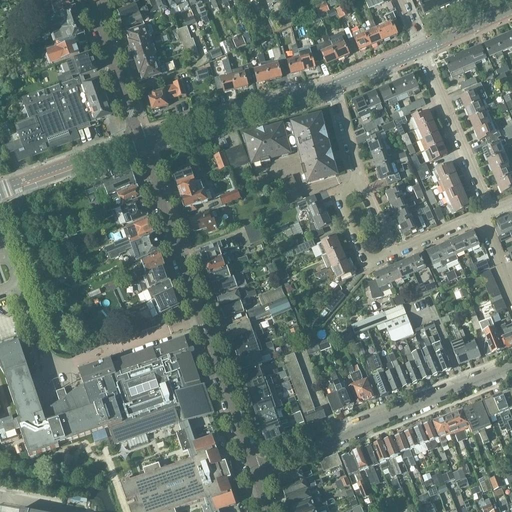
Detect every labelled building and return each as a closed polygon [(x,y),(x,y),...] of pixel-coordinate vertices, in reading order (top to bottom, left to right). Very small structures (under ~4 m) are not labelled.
[(43,5),(33,8),(35,13),(39,11),(70,0),(43,0),(45,5),(43,6),(43,5)] [(72,0),(70,0),(39,11),(39,12),(40,15),(53,10),(55,15),(75,8),(72,0)] [(136,4),(118,12),(121,21),(147,10),(157,6),(156,2),(154,0),(149,0),(144,2),(146,6),(138,10),(136,4)] [(170,11),(164,0),(154,0),(157,6),(159,11),(164,20),(166,20),(165,19),(169,18),(173,17),(170,11)] [(170,11),(175,9),(178,7),(175,0),(164,0),(170,11)] [(175,0),(178,7),(179,7),(182,13),(191,9),(186,0),(175,0)] [(197,5),(197,7),(202,19),(207,17),(200,0),(189,0),(192,6),(197,4),(197,5)] [(209,0),(213,9),(218,7),(214,0),(209,0)] [(266,0),(269,6),(272,13),(287,7),(284,0),(266,0)] [(335,0),(334,0),(327,3),(329,8),(337,5),(335,0)] [(381,0),(364,0),(369,10),(383,3),(381,0)] [(435,12),(430,0),(417,0),(425,16),(435,12)] [(445,7),(441,0),(430,0),(435,12),(445,7)] [(317,7),(320,14),(329,10),(326,3),(317,7)] [(147,10),(121,21),(125,30),(143,22),(141,17),(149,13),(153,13),(159,11),(157,6),(147,10)] [(347,6),(336,11),(340,20),(351,15),(347,6)] [(313,7),(309,12),(313,16),(317,11),(313,7)] [(52,66),(76,57),(80,56),(77,46),(87,43),(84,35),(85,35),(84,33),(84,34),(81,24),(79,19),(76,9),(75,8),(55,15),(49,17),(50,20),(49,20),(51,28),(53,27),(55,33),(54,34),(56,41),(57,41),(60,48),(48,53),(52,66)] [(294,10),(290,12),(295,25),(300,23),(294,10)] [(335,10),(327,13),(330,18),(337,15),(335,10)] [(388,25),(377,29),(377,30),(382,42),(397,35),(398,35),(392,23),(397,21),(393,14),(385,17),(388,25)] [(319,15),(310,19),(313,25),(322,21),(319,15)] [(196,23),(193,18),(184,22),(187,27),(196,23)] [(354,28),(361,27),(359,20),(352,21),(354,28)] [(382,42),(377,30),(377,29),(373,20),(369,22),(371,27),(363,30),(371,47),(382,42)] [(150,26),(128,34),(128,35),(128,36),(132,47),(150,40),(152,39),(151,36),(153,35),(154,34),(152,27),(150,26)] [(270,27),(262,30),(265,36),(273,33),(270,27)] [(178,37),(188,33),(187,28),(176,31),(178,37)] [(363,30),(353,35),(360,52),(361,51),(371,47),(363,30)] [(188,33),(178,37),(180,42),(182,42),(190,39),(188,33)] [(343,33),(329,39),(338,61),(349,56),(350,56),(345,45),(347,45),(348,45),(343,33)] [(502,53),(511,48),(511,43),(508,35),(496,40),(502,53)] [(236,40),(234,40),(237,48),(245,44),(242,37),(240,38),(239,36),(235,37),(236,40)] [(315,48),(320,63),(325,60),(327,66),(328,66),(328,65),(338,61),(329,39),(328,36),(323,38),(325,44),(319,47),(315,48)] [(185,49),(195,46),(193,38),(190,39),(182,42),(185,49)] [(155,51),(154,47),(154,45),(152,46),(150,40),(132,47),(131,48),(132,52),(133,52),(135,58),(155,51)] [(231,40),(221,44),(225,55),(236,50),(231,40)] [(490,58),(502,53),(496,40),(485,45),(490,58)] [(195,46),(185,49),(187,56),(197,53),(195,46)] [(469,52),(474,65),(486,59),(481,47),(469,52)] [(300,59),(304,72),(315,69),(314,63),(319,62),(320,63),(315,48),(311,48),(312,52),(299,55),(299,56),(300,57),(300,59)] [(219,49),(210,53),(213,60),(222,56),(219,49)] [(281,56),(279,49),(273,51),(275,59),(276,62),(277,62),(286,60),(287,60),(285,56),(285,55),(281,56)] [(139,70),(157,63),(155,56),(157,55),(155,51),(135,58),(137,63),(136,64),(137,68),(139,68),(139,70)] [(474,65),(469,52),(457,58),(462,70),(464,74),(476,69),(474,65)] [(75,60),(67,62),(72,77),(80,74),(81,77),(97,72),(91,54),(75,59),(75,60)] [(266,63),(263,55),(259,57),(262,69),(255,71),(254,71),(258,84),(259,84),(270,81),(266,68),(265,64),(266,63)] [(304,72),(300,59),(300,57),(295,58),(296,60),(289,62),(288,62),(292,75),(293,75),(304,72)] [(464,74),(462,70),(457,58),(445,63),(453,79),(464,74)] [(276,62),(275,59),(273,61),(266,63),(265,64),(266,68),(270,81),(280,78),(281,78),(277,62),(276,62)] [(139,70),(142,79),(144,80),(144,81),(167,73),(164,64),(160,66),(159,63),(157,63),(139,70)] [(231,72),(232,72),(230,64),(225,65),(227,73),(226,73),(228,78),(222,80),(221,77),(215,79),(218,90),(224,89),(225,93),(236,90),(231,72)] [(231,72),(236,90),(248,87),(249,87),(247,82),(252,80),(249,70),(253,69),(252,65),(244,66),(245,71),(245,74),(243,74),(242,69),(232,72),(231,72)] [(507,67),(503,69),(496,72),(498,76),(509,71),(507,67)] [(207,70),(201,71),(203,81),(210,79),(207,70)] [(446,71),(440,73),(443,80),(449,77),(446,71)] [(505,74),(495,78),(497,83),(507,79),(505,74)] [(402,81),(407,94),(418,89),(413,76),(402,81)] [(100,79),(82,86),(79,78),(22,99),(30,120),(16,125),(21,140),(6,146),(9,154),(15,152),(19,163),(81,140),(77,129),(113,116),(109,106),(100,79)] [(164,91),(149,95),(153,111),(155,110),(155,112),(160,110),(160,109),(169,106),(167,100),(178,97),(178,98),(186,95),(182,81),(173,83),(174,85),(163,88),(164,91)] [(407,94),(402,81),(391,86),(396,98),(407,94)] [(481,84),(465,91),(467,96),(461,98),(466,109),(482,102),(488,100),(481,84)] [(396,98),(391,86),(379,91),(385,103),(389,101),(391,106),(398,103),(396,99),(396,98)] [(365,97),(370,110),(376,107),(378,111),(383,109),(381,105),(376,92),(365,97)] [(370,110),(365,97),(353,102),(360,118),(371,113),(370,110)] [(412,104),(415,110),(425,105),(423,100),(412,104)] [(471,120),(487,113),(490,112),(488,106),(485,108),(482,102),(466,109),(471,120)] [(415,110),(412,104),(405,108),(407,113),(415,110)] [(395,121),(404,117),(402,112),(391,117),(393,122),(395,121)] [(417,130),(433,123),(428,112),(412,119),(417,130)] [(487,113),(471,120),(475,130),(492,124),(487,113)] [(407,123),(405,117),(404,117),(395,121),(397,127),(401,137),(406,135),(402,125),(407,123)] [(328,138),(326,132),(323,131),(320,118),(294,125),(282,128),(269,131),(266,130),(261,131),(259,134),(246,137),(249,148),(249,150),(249,152),(251,153),(254,167),(271,163),(270,159),(289,154),(288,152),(300,149),(305,167),(301,168),(306,184),(320,180),(321,181),(324,180),(325,179),(335,176),(332,163),(334,160),(332,155),(329,153),(326,141),(328,138)] [(377,126),(375,122),(363,127),(366,134),(378,128),(377,126)] [(394,122),(382,128),(385,133),(397,128),(394,122)] [(422,141),(438,134),(433,123),(417,130),(422,141)] [(492,124),(475,130),(480,141),(499,133),(497,128),(494,129),(492,124)] [(412,145),(408,137),(407,134),(406,135),(401,137),(403,143),(405,143),(407,147),(412,145)] [(426,151),(442,144),(438,134),(422,141),(426,151)] [(369,144),(373,156),(386,152),(382,140),(380,135),(372,137),(374,143),(369,144)] [(484,150),(488,161),(505,154),(502,148),(506,146),(504,141),(500,143),(484,150)] [(442,144),(426,151),(431,163),(447,156),(442,144)] [(412,145),(407,147),(411,156),(416,154),(412,145)] [(242,147),(231,151),(230,152),(230,153),(229,153),(229,154),(230,154),(235,167),(235,168),(236,168),(237,168),(249,163),(242,147)] [(390,164),(386,152),(373,156),(377,168),(390,164)] [(221,163),(217,164),(220,171),(230,167),(224,153),(218,156),(221,163)] [(505,154),(488,161),(493,172),(510,165),(505,154)] [(379,180),(382,180),(382,181),(386,179),(388,185),(400,181),(396,168),(409,164),(407,159),(400,161),(394,163),(390,164),(377,168),(379,174),(377,175),(379,180)] [(133,174),(129,164),(111,171),(113,177),(93,184),(94,188),(133,174)] [(418,173),(428,169),(426,164),(416,168),(418,173)] [(440,182),(456,175),(451,164),(435,171),(440,182)] [(511,164),(510,165),(493,172),(498,182),(511,176),(511,170),(511,169),(511,168),(511,164)] [(199,180),(195,169),(195,168),(191,170),(189,165),(179,169),(180,173),(175,175),(175,177),(174,177),(176,183),(177,182),(179,187),(199,180)] [(428,169),(418,173),(422,181),(431,177),(428,169)] [(136,185),(133,174),(94,188),(94,189),(89,191),(90,195),(105,189),(108,196),(136,185)] [(258,185),(269,180),(267,174),(255,179),(258,185)] [(444,193),(461,186),(456,175),(440,182),(437,183),(438,188),(441,186),(444,193)] [(292,191),(298,188),(293,176),(287,179),(292,191)] [(511,189),(511,176),(498,182),(503,194),(511,189)] [(285,194),(292,191),(287,179),(281,181),(285,194)] [(180,189),(184,201),(182,203),(184,208),(187,209),(187,210),(189,209),(191,213),(197,211),(195,207),(208,202),(205,193),(209,191),(206,180),(180,189)] [(269,180),(258,185),(260,191),(272,186),(269,180)] [(415,194),(422,191),(419,185),(413,188),(415,194)] [(391,204),(404,198),(409,197),(404,186),(400,187),(386,193),(391,204)] [(444,193),(441,194),(443,199),(446,198),(449,203),(465,196),(461,186),(444,193)] [(112,197),(114,200),(119,198),(123,206),(141,198),(137,187),(112,197)] [(298,188),(292,191),(285,194),(287,200),(301,194),(298,188)] [(237,191),(221,198),(223,206),(240,199),(237,191)] [(422,191),(415,194),(418,200),(424,197),(422,191)] [(303,200),(301,194),(287,200),(289,206),(298,202),(303,200)] [(449,203),(453,215),(470,208),(465,196),(449,203)] [(123,206),(120,207),(126,224),(133,222),(148,217),(148,216),(147,215),(145,209),(144,205),(141,199),(142,199),(141,198),(123,206)] [(395,214),(409,209),(416,206),(414,201),(407,204),(404,198),(391,204),(395,214)] [(309,222),(314,220),(327,215),(322,203),(309,208),(307,203),(300,206),(298,206),(301,212),(305,211),(309,222)] [(24,208),(26,213),(28,219),(35,216),(31,205),(28,206),(24,208)] [(426,214),(427,214),(431,212),(428,206),(411,214),(409,209),(395,214),(396,215),(394,217),(395,221),(398,221),(400,225),(413,219),(418,217),(426,214)] [(440,208),(434,210),(439,221),(444,219),(440,208)] [(191,223),(190,225),(191,227),(193,228),(194,230),(195,229),(197,233),(207,229),(209,234),(219,231),(226,228),(223,219),(221,219),(218,209),(208,213),(209,215),(191,221),(191,223)] [(112,211),(105,214),(107,219),(114,216),(112,211)] [(90,214),(76,219),(77,223),(91,218),(90,214)] [(309,222),(311,227),(311,229),(312,231),(313,233),(314,234),(315,237),(324,234),(322,230),(331,226),(327,215),(314,220),(309,222)] [(418,217),(413,219),(400,225),(400,226),(398,227),(400,231),(402,231),(404,236),(411,233),(413,237),(420,234),(419,232),(423,230),(418,217)] [(511,231),(511,225),(508,217),(496,222),(499,228),(495,229),(498,237),(511,231)] [(127,238),(113,244),(113,245),(104,248),(107,255),(109,254),(150,237),(154,235),(152,228),(148,218),(126,227),(127,229),(124,230),(127,238)] [(80,223),(64,230),(67,237),(83,231),(80,223)] [(248,234),(259,229),(257,224),(245,228),(248,234)] [(287,225),(267,233),(269,239),(286,232),(290,230),(287,225)] [(290,230),(286,232),(288,237),(294,235),(297,233),(295,228),(291,229),(290,230)] [(250,239),(261,235),(259,229),(248,234),(250,239)] [(479,246),(473,232),(462,237),(468,251),(479,246)] [(154,235),(150,237),(109,254),(111,260),(120,257),(119,254),(126,251),(126,250),(132,248),(137,262),(160,252),(154,235)] [(261,235),(250,239),(252,245),(263,241),(261,235)] [(323,257),(341,249),(336,237),(317,245),(323,257)] [(456,256),(468,251),(462,237),(450,243),(456,256)] [(238,247),(236,240),(234,239),(201,252),(203,258),(201,258),(203,264),(205,263),(205,264),(227,256),(226,251),(238,247)] [(313,241),(295,249),(296,251),(297,255),(315,247),(313,241)] [(450,243),(439,248),(447,266),(458,261),(456,256),(450,243)] [(439,248),(427,253),(433,266),(440,263),(442,268),(447,266),(439,248)] [(341,249),(323,257),(328,270),(347,262),(341,249)] [(144,269),(135,273),(138,280),(162,270),(161,269),(166,267),(161,254),(142,262),(144,269)] [(234,267),(248,262),(247,257),(240,260),(240,259),(234,261),(231,255),(228,256),(227,256),(205,264),(209,275),(234,266),(234,267)] [(420,256),(408,261),(414,274),(426,269),(420,256)] [(264,263),(266,270),(275,267),(272,260),(264,263)] [(397,266),(403,279),(414,274),(408,261),(397,266)] [(474,265),(477,272),(478,276),(490,270),(486,261),(478,265),(478,263),(474,265)] [(349,267),(347,262),(328,270),(315,275),(316,278),(321,280),(327,277),(328,275),(330,276),(329,278),(331,283),(334,282),(339,284),(340,287),(345,285),(347,280),(345,277),(352,274),(351,273),(352,271),(351,268),(349,267)] [(235,271),(234,267),(234,266),(209,275),(209,276),(208,277),(210,283),(211,282),(212,285),(239,276),(237,271),(235,271)] [(397,266),(386,271),(391,284),(403,279),(397,266)] [(248,267),(238,271),(239,276),(243,274),(249,272),(248,267)] [(138,280),(143,293),(148,291),(148,290),(169,282),(168,278),(168,275),(169,275),(167,271),(165,270),(165,269),(162,270),(138,280)] [(386,271),(374,276),(382,294),(393,289),(391,284),(386,271)] [(490,271),(480,275),(482,280),(492,276),(490,271)] [(287,273),(280,276),(283,281),(289,279),(287,273)] [(216,297),(238,289),(247,286),(243,274),(239,276),(212,285),(216,297)] [(482,280),(484,285),(494,281),(492,276),(482,280)] [(427,286),(438,283),(437,277),(425,281),(427,286)] [(119,281),(104,287),(107,293),(122,286),(119,281)] [(496,286),(494,281),(484,285),(487,290),(496,286)] [(148,291),(143,293),(147,303),(152,301),(154,300),(154,301),(174,291),(171,282),(170,282),(169,282),(150,290),(148,290),(148,291)] [(487,290),(489,295),(498,291),(496,286),(487,290)] [(122,287),(117,290),(120,298),(126,295),(122,287)] [(262,308),(286,298),(282,288),(259,298),(262,308)] [(100,290),(89,294),(91,298),(101,294),(100,290)] [(179,307),(174,291),(154,301),(154,300),(152,301),(151,301),(158,317),(179,307)] [(247,293),(247,292),(246,292),(241,293),(241,295),(240,295),(238,291),(217,299),(221,309),(253,297),(253,298),(256,296),(254,291),(247,293)] [(501,296),(498,291),(489,295),(491,300),(501,296)] [(345,297),(340,293),(327,309),(332,313),(345,297)] [(503,301),(501,296),(491,300),(493,305),(503,301)] [(221,309),(224,320),(244,313),(242,307),(252,304),(250,299),(253,298),(253,297),(221,309)] [(381,307),(378,297),(370,300),(374,310),(381,307)] [(291,310),(286,298),(262,308),(246,315),(249,322),(228,329),(228,331),(227,331),(229,338),(231,337),(232,341),(262,330),(260,326),(254,328),(251,327),(250,324),(272,316),(273,318),(291,310)] [(15,301),(0,306),(0,342),(7,340),(9,346),(15,343),(13,338),(26,333),(15,301)] [(505,306),(503,301),(493,305),(495,310),(505,306)] [(384,324),(406,315),(403,306),(352,326),(355,335),(377,327),(384,324)] [(505,306),(495,310),(497,315),(507,311),(505,306)] [(174,321),(183,318),(180,310),(172,314),(174,319),(174,321)] [(503,349),(497,333),(497,334),(495,329),(495,328),(489,330),(481,310),(475,312),(477,317),(482,330),(485,332),(487,336),(486,337),(485,352),(486,356),(491,353),(492,354),(496,352),(498,353),(502,352),(502,350),(503,349)] [(406,315),(384,324),(387,329),(392,344),(414,335),(406,315)] [(477,317),(470,320),(475,332),(481,329),(482,330),(477,317)] [(138,329),(139,333),(160,326),(158,320),(138,329)] [(130,331),(143,325),(142,322),(128,328),(130,331)] [(384,324),(377,327),(379,332),(387,329),(384,324)] [(511,325),(507,327),(506,325),(495,329),(497,334),(497,333),(503,349),(504,350),(511,346),(511,325)] [(297,329),(291,331),(295,340),(301,338),(297,329)] [(235,350),(257,343),(255,338),(263,335),(262,330),(232,341),(235,350)] [(462,340),(459,333),(458,330),(454,332),(458,342),(451,344),(454,352),(459,366),(470,362),(465,348),(462,340)] [(351,334),(342,338),(344,345),(354,341),(351,334)] [(440,354),(433,337),(428,339),(442,372),(445,371),(447,372),(450,371),(451,369),(452,369),(445,352),(440,354)] [(219,511),(236,505),(227,479),(231,478),(226,462),(222,463),(213,437),(196,443),(188,422),(213,414),(203,385),(201,385),(191,355),(194,354),(195,353),(195,352),(195,351),(194,350),(194,349),(193,349),(192,349),(189,350),(185,338),(159,347),(160,348),(154,350),(153,349),(119,361),(119,363),(113,365),(112,361),(79,372),(84,386),(67,398),(65,389),(56,392),(60,403),(44,414),(19,342),(15,343),(9,346),(4,347),(0,348),(0,367),(1,369),(3,372),(4,375),(20,421),(14,423),(13,419),(0,423),(0,409),(1,409),(0,405),(0,439),(2,446),(20,440),(19,438),(23,437),(30,458),(60,448),(59,446),(109,428),(115,446),(127,442),(146,435),(179,424),(182,433),(177,434),(183,453),(188,452),(191,460),(161,471),(159,465),(143,470),(146,476),(131,481),(130,479),(120,482),(127,502),(134,500),(135,505),(128,507),(130,511),(175,511),(205,500),(207,506),(202,508),(203,511),(219,511)] [(438,374),(442,372),(428,339),(424,341),(430,357),(425,359),(432,376),(433,376),(434,377),(437,375),(438,374)] [(328,340),(318,344),(321,351),(331,347),(328,340)] [(468,343),(469,346),(465,348),(470,362),(481,357),(475,341),(468,343)] [(257,343),(235,350),(238,361),(274,348),(272,343),(258,348),(257,343)] [(361,343),(356,345),(361,357),(366,355),(361,343)] [(318,345),(306,350),(308,356),(320,351),(318,345)] [(416,354),(413,345),(408,347),(422,380),(426,379),(427,379),(430,378),(431,377),(432,376),(425,359),(420,361),(417,353),(416,354)] [(422,380),(408,347),(404,348),(410,366),(405,367),(412,384),(413,384),(414,384),(417,383),(418,382),(422,380)] [(270,355),(275,353),(274,348),(238,361),(242,371),(251,368),(272,361),(270,355)] [(389,355),(390,357),(402,388),(406,386),(408,387),(410,386),(411,385),(412,384),(405,367),(400,370),(394,353),(389,355)] [(285,363),(297,359),(295,354),(283,358),(285,363)] [(367,360),(372,373),(378,371),(380,377),(374,379),(381,396),(392,392),(386,375),(385,375),(380,361),(378,356),(367,360)] [(402,388),(390,357),(385,359),(387,365),(387,366),(390,374),(386,375),(392,392),(393,392),(394,392),(397,391),(398,390),(402,388)] [(287,368),(298,364),(297,359),(285,363),(287,368)] [(287,368),(289,373),(300,369),(298,364),(287,368)] [(352,366),(347,368),(353,381),(354,383),(355,383),(356,385),(349,388),(356,406),(363,403),(363,402),(366,401),(353,369),(352,366)] [(358,367),(353,369),(366,401),(369,399),(369,401),(377,398),(369,379),(363,382),(362,380),(363,380),(362,378),(362,377),(360,371),(359,371),(358,367)] [(266,379),(270,377),(276,375),(275,371),(265,375),(262,368),(244,375),(247,386),(266,379)] [(289,373),(291,378),(302,374),(300,369),(289,373)] [(285,372),(279,374),(281,380),(287,378),(285,372)] [(291,378),(293,383),(304,379),(302,374),(291,378)] [(344,410),(348,409),(349,411),(353,409),(353,407),(354,406),(347,390),(343,392),(336,374),(330,377),(331,380),(344,410)] [(266,379),(247,386),(250,395),(251,396),(260,393),(269,389),(274,388),(270,377),(266,379)] [(293,383),(294,388),(305,384),(304,379),(293,383)] [(344,410),(331,380),(326,382),(332,396),(327,398),(334,414),(335,414),(337,416),(340,414),(340,412),(344,410)] [(294,388),(296,393),(307,389),(305,384),(294,388)] [(276,393),(274,388),(269,389),(260,393),(251,396),(254,406),(277,398),(276,393)] [(296,393),(298,398),(309,394),(307,389),(296,393)] [(509,412),(509,411),(511,410),(511,392),(502,396),(509,412)] [(298,398),(300,403),(311,399),(309,394),(298,398)] [(509,412),(502,396),(493,399),(506,430),(507,432),(511,431),(507,419),(511,417),(509,411),(509,412)] [(277,398),(254,406),(257,416),(257,417),(267,413),(276,410),(281,408),(283,407),(281,403),(281,402),(279,402),(277,398)] [(300,403),(302,409),(313,405),(311,399),(300,403)] [(499,425),(501,430),(502,432),(506,430),(493,399),(484,403),(491,419),(496,417),(499,425)] [(290,405),(294,415),(301,413),(297,402),(290,405)] [(486,444),(488,450),(492,448),(490,442),(489,443),(488,441),(484,430),(492,427),(483,404),(472,408),(486,444)] [(302,409),(304,414),(315,410),(313,405),(302,409)] [(282,411),(281,408),(276,410),(267,413),(257,417),(261,426),(261,427),(280,420),(277,413),(282,411)] [(308,425),(326,418),(322,408),(315,410),(304,414),(308,425)] [(462,412),(469,429),(469,428),(472,435),(478,432),(484,445),(486,444),(472,408),(462,412)] [(453,416),(462,442),(468,440),(464,431),(469,429),(462,412),(460,412),(457,413),(457,414),(453,416)] [(297,425),(299,425),(304,423),(301,413),(294,415),(297,425)] [(462,442),(453,416),(450,417),(448,416),(445,417),(445,419),(443,420),(449,436),(455,434),(459,443),(462,442)] [(449,436),(443,420),(442,420),(441,419),(438,420),(437,422),(433,424),(439,439),(443,449),(448,447),(445,438),(449,436)] [(261,427),(264,437),(284,430),(289,428),(288,424),(282,426),(280,420),(261,427)] [(439,439),(433,424),(432,424),(430,423),(427,424),(426,426),(423,427),(432,451),(438,449),(435,441),(439,439)] [(428,452),(432,451),(423,427),(420,428),(418,428),(415,429),(414,431),(413,431),(411,430),(408,432),(407,433),(403,435),(413,459),(417,457),(414,449),(425,445),(428,452)] [(284,430),(264,437),(268,448),(288,441),(284,430)] [(146,435),(127,442),(130,450),(149,443),(146,435)] [(394,439),(403,461),(409,458),(412,467),(416,465),(413,459),(403,435),(400,436),(399,435),(396,437),(395,438),(394,439)] [(383,443),(396,477),(402,475),(397,464),(403,462),(403,461),(394,439),(393,439),(392,438),(389,439),(388,441),(383,443)] [(389,471),(391,478),(396,477),(383,443),(382,443),(381,442),(378,443),(378,445),(372,447),(380,465),(379,465),(382,474),(389,471)] [(375,486),(380,484),(374,468),(379,465),(380,465),(372,447),(370,446),(367,447),(366,450),(362,451),(374,484),(375,486)] [(353,455),(352,455),(360,473),(365,471),(371,485),(374,484),(362,451),(358,453),(356,452),(353,453),(353,455)] [(66,455),(63,465),(70,466),(72,456),(66,455)] [(342,466),(338,455),(332,457),(336,469),(342,466)] [(360,473),(352,455),(348,457),(346,455),(343,457),(343,459),(342,459),(349,477),(355,475),(360,486),(359,487),(364,499),(369,497),(360,473)] [(326,459),(330,471),(336,469),(332,457),(326,459)] [(320,462),(324,473),(330,471),(326,459),(320,462)] [(462,467),(463,470),(465,476),(470,474),(467,465),(462,467)] [(282,488),(305,479),(306,480),(313,477),(311,473),(304,475),(302,469),(279,478),(282,488)] [(453,474),(455,480),(456,483),(466,479),(465,476),(463,470),(453,474)] [(444,483),(445,483),(455,480),(453,474),(452,472),(442,476),(444,483)] [(441,474),(432,477),(435,487),(444,483),(442,476),(441,474)] [(490,480),(494,491),(503,487),(499,476),(490,480)] [(306,480),(305,479),(282,488),(286,498),(309,489),(309,490),(322,485),(321,481),(316,483),(308,486),(306,480)] [(347,479),(341,481),(343,488),(350,486),(347,479)] [(425,482),(425,483),(427,488),(434,485),(432,480),(425,482)] [(466,480),(456,483),(460,493),(470,489),(466,480)] [(489,483),(480,486),(484,495),(492,491),(489,483)] [(480,493),(478,487),(470,490),(473,496),(480,493)] [(286,498),(289,508),(315,498),(315,499),(320,497),(319,493),(311,496),(309,490),(309,489),(286,498)] [(352,490),(346,492),(348,498),(354,496),(352,490)] [(490,494),(481,498),(483,502),(492,498),(490,494)] [(426,495),(419,498),(422,505),(429,503),(426,495)] [(289,508),(289,511),(310,511),(333,504),(333,505),(336,504),(335,501),(332,500),(322,503),(320,497),(315,499),(315,498),(289,508)] [(498,511),(510,511),(506,501),(502,503),(504,508),(498,511)]
